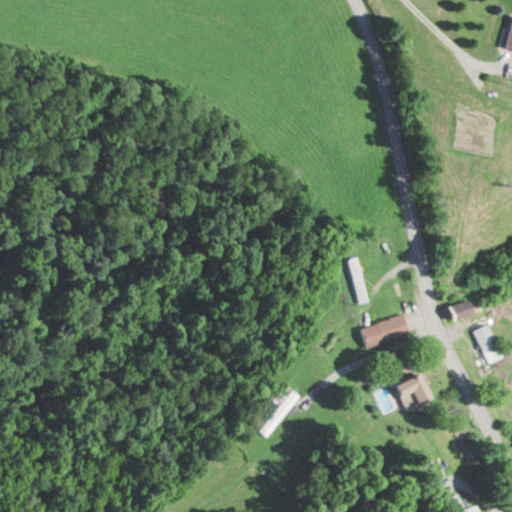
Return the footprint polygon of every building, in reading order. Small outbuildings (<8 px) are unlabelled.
[(511,49),(511,15),(509,14),(500,46),(511,49)] [(346,260),(358,304),(368,301),(355,257),(346,260)] [(444,306),(448,320),(469,314),(465,299),(444,306)] [(360,327),(365,347),(409,335),(403,315),(360,327)] [(483,348),(488,361),(499,357),(495,345),(483,348)] [(405,411),(430,396),(414,371),(390,386),(405,411)] [(299,396),(290,390),(260,430),(268,437),(299,396)]
